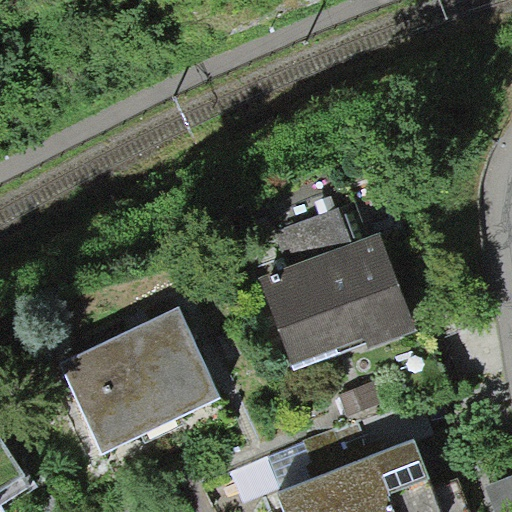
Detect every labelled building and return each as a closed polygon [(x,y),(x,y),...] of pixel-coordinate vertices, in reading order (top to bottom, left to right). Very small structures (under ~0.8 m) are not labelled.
[(337,203),(247,235),(299,379),(416,337),(383,246),(356,256),(337,203)] [(178,314),(55,369),(97,463),(220,408),(178,314)] [(342,460),(362,511),(438,511),(410,435),(342,460)] [(0,451),(0,497),(20,486),(0,451)] [(286,511),(362,511),(342,460),(276,484),(286,511)] [(511,511),(511,478),(510,471),(475,482),(484,511),(511,511)]
